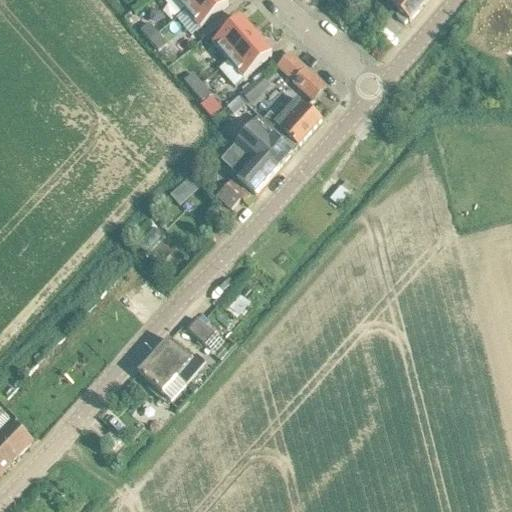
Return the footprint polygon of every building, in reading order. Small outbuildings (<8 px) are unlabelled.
[(199,0),(173,0),(185,13),(199,0)] [(200,31),(213,19),(228,6),(223,0),(199,0),(185,13),(200,31)] [(409,24),(430,0),(400,0),(393,9),(399,15),(397,18),(405,25),(408,22),(409,24)] [(511,12),(498,0),(480,0),(470,11),(479,20),(471,29),(490,47),(498,37),(507,46),(511,40),(511,12)] [(134,10),(140,22),(152,16),(146,4),(134,10)] [(333,10),(328,17),(346,30),(351,23),(333,10)] [(228,64),(256,39),(241,22),(213,46),(228,64)] [(150,45),(158,37),(149,27),(141,34),(150,45)] [(159,55),(168,48),(158,37),(150,45),(159,55)] [(228,64),(219,71),(234,89),(243,82),(256,70),(272,57),(256,39),(228,64)] [(313,104),(326,90),(307,72),(294,86),(313,104)] [(193,94),(202,87),(193,76),(184,84),(193,94)] [(256,84),(243,96),(251,105),(264,93),(256,84)] [(202,105),(211,97),(202,87),(193,94),(202,105)] [(322,123),(307,110),(297,101),(279,122),(270,114),(262,123),(259,119),(258,120),(295,153),(322,123)] [(279,171),(295,153),(258,120),(234,147),(236,149),(236,150),(253,164),(255,161),(260,166),(263,162),(269,168),(272,164),(279,171)] [(253,164),(236,150),(224,163),(239,176),(237,179),(241,183),(256,196),(279,171),(272,164),(269,168),(263,162),(260,166),(255,161),(253,164)] [(351,199),(359,185),(350,179),(342,194),(351,199)] [(244,204),(250,196),(233,181),(217,198),(232,211),(241,201),(244,204)] [(185,263),(193,252),(182,244),(174,255),(185,263)] [(236,297),(225,309),(233,316),(238,321),(251,305),(240,296),(238,299),(236,297)] [(221,342),(230,332),(212,315),(203,326),(221,342)] [(196,322),(187,333),(202,346),(206,350),(216,339),(196,322)] [(168,343),(154,359),(187,388),(202,372),(205,369),(196,361),(193,364),(169,342),(168,343)] [(187,388),(154,359),(140,375),(139,375),(138,376),(172,406),(187,388)] [(34,388),(41,381),(33,373),(25,380),(34,388)] [(0,477),(31,445),(17,431),(11,426),(2,417),(0,418),(0,477)] [(116,454),(124,445),(110,431),(101,440),(116,454)]
